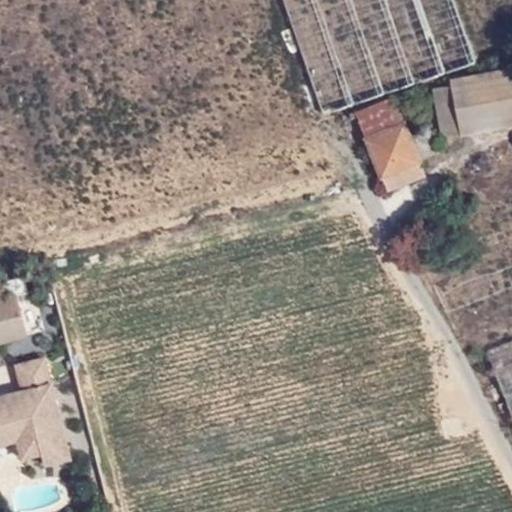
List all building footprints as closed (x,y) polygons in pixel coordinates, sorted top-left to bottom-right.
[(453,0),(284,0),(322,110),(474,58),(453,0)] [(511,67),(449,79),(459,132),(511,121),(511,67)] [(418,160),(437,153),(426,125),(408,133),(396,108),(408,102),(405,90),(391,96),(389,94),(352,111),(387,188),(424,173),(418,160)] [(16,289),(0,293),(0,340),(47,328),(37,290),(17,295),(16,289)] [(511,339),(486,350),(511,419),(511,339)] [(75,456),(44,349),(12,358),(20,382),(0,387),(0,441),(11,438),(17,460),(40,453),(44,465),(75,456)]
